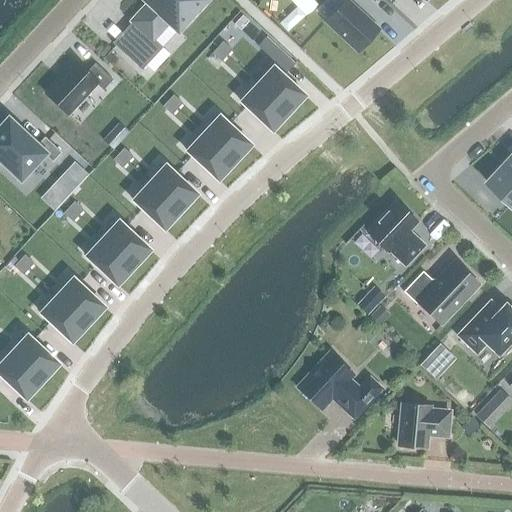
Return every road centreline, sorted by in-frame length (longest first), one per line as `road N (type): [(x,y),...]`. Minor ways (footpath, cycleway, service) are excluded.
road 1 (residential): [(479,0),(203,237),(109,346),(46,444)]
road 2 (residential): [(464,482),(91,448)]
road 3 (residential): [(511,106),(434,178),(511,257)]
